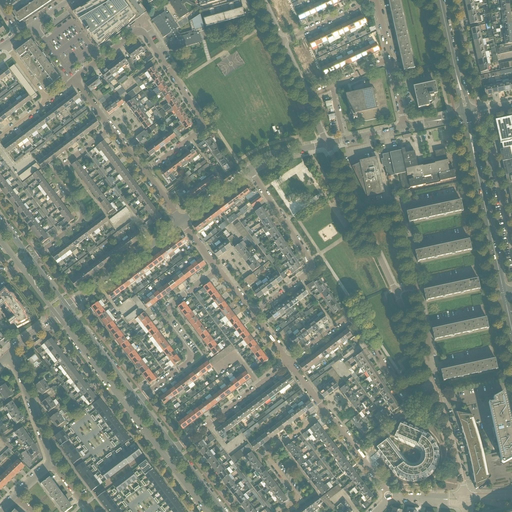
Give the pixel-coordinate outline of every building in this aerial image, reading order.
[(35,10),(36,12),(43,7),(42,5),(46,2),(47,4),(53,0),(15,0),(9,4),(15,12),(13,13),(20,23),(33,14),(32,12),(35,10)] [(85,0),(79,4),(72,8),(75,12),(73,13),(86,30),(85,31),(87,33),(88,33),(99,47),(100,46),(101,47),(112,38),(112,37),(117,33),(118,34),(125,29),(124,28),(129,24),(130,25),(141,16),(144,14),(147,12),(137,0),(85,0)] [(171,0),(169,2),(180,19),(188,13),(179,0),(171,0)] [(204,19),(206,27),(245,16),(245,15),(246,15),(246,14),(251,12),(251,13),(251,12),(250,9),(247,0),(240,0),(242,6),(235,8),(233,2),(228,3),(230,9),(215,14),(214,8),(209,9),(211,17),(204,19)] [(282,0),(270,0),(282,24),(293,19),(291,16),(290,17),(282,0)] [(324,0),(318,3),(322,11),(326,10),(325,9),(327,8),(324,0)] [(388,0),(392,17),(403,15),(403,14),(401,15),(397,0),(388,0)] [(318,3),(313,5),(316,13),(318,12),(319,13),(322,11),(318,3)] [(312,4),(307,6),(308,8),(311,16),(315,15),(315,14),(316,13),(313,5),(312,4)] [(308,8),(302,11),(306,18),(307,17),(308,18),(311,16),(308,8)] [(306,18),(302,11),(297,13),(296,13),(297,15),(298,16),(300,21),(301,21),(304,20),(304,19),(306,18)] [(172,51),(172,50),(174,50),(174,51),(177,51),(177,49),(201,42),(202,43),(199,32),(204,31),(203,28),(204,28),(200,15),(189,22),(192,31),(180,34),(176,29),(179,28),(175,21),(172,23),(169,18),(165,12),(152,21),(153,21),(164,37),(163,38),(168,35),(171,39),(169,40),(172,51)] [(359,18),(357,19),(360,26),(366,23),(362,16),(362,15),(358,17),(359,18)] [(392,17),(396,35),(406,33),(406,32),(405,32),(401,15),(403,15),(392,17)] [(477,16),(469,18),(470,24),(475,23),(481,22),(480,16),(477,17),(477,16)] [(355,19),(351,20),(355,28),(360,26),(357,19),(355,19)] [(348,23),(346,24),(349,31),(355,28),(351,20),(348,22),(348,23)] [(344,24),(340,25),(344,34),(345,33),(346,36),(351,34),(349,31),(346,24),(344,24)] [(337,28),(335,29),(339,36),(344,34),(340,25),(337,27),(337,28)] [(471,29),(472,35),(481,33),(479,27),(471,29)] [(333,29),(329,30),(333,39),(334,41),(340,39),(339,36),(335,29),(333,30),(333,29)] [(326,33),(324,34),(328,41),(329,44),(334,41),(333,39),(329,30),(326,32),(326,33)] [(396,35),(400,53),(411,50),(409,51),(405,33),(406,33),(396,35)] [(472,35),(474,41),(482,40),(481,33),(472,35)] [(322,34),(318,35),(322,44),(328,41),(324,34),(322,35),(322,34)] [(315,38),(313,39),(317,46),(322,44),(318,35),(315,37),(315,38)] [(503,45),(500,46),(500,48),(502,48),(504,48),(505,47),(508,47),(511,46),(511,45),(511,37),(504,38),(505,44),(503,44),(503,45)] [(313,39),(312,40),(311,39),(308,40),(308,41),(311,47),(311,49),(317,46),(313,39)] [(19,51),(17,53),(44,90),(55,82),(60,78),(53,69),(50,65),(45,58),(42,54),(37,47),(34,44),(31,40),(24,45),(25,46),(22,48),(22,47),(18,50),(19,51)] [(374,40),(368,43),(370,46),(373,53),(375,52),(375,53),(379,51),(378,51),(379,51),(375,43),(374,40)] [(474,41),(475,48),(483,46),(482,40),(474,41)] [(302,43),(293,47),(308,79),(318,74),(317,71),(315,72),(302,43)] [(139,44),(133,49),(138,55),(142,53),(142,54),(147,51),(144,47),(142,49),(139,44)] [(483,46),(475,48),(476,54),(485,52),(487,52),(488,52),(487,51),(486,45),(483,46)] [(370,46),(364,48),(368,56),(372,55),(371,54),(373,53),(370,46)] [(364,48),(359,51),(362,58),(364,57),(364,58),(368,56),(364,48)] [(127,53),(131,58),(129,59),(133,65),(134,64),(135,63),(134,61),(136,59),(135,58),(138,55),(133,49),(128,53),(127,53)] [(411,50),(400,53),(404,71),(415,69),(415,68),(413,69),(409,51),(411,51),(411,50)] [(359,51),(353,53),(357,62),(361,60),(360,59),(362,58),(359,51)] [(485,52),(476,54),(478,60),(486,58),(490,57),(489,51),(488,52),(487,52),(485,52)] [(353,53),(348,56),(351,63),(353,62),(353,63),(357,62),(353,53)] [(143,62),(145,64),(153,58),(152,55),(148,58),(143,62)] [(122,57),(117,61),(122,68),(125,65),(126,67),(129,65),(135,72),(137,70),(129,59),(126,61),(123,56),(122,56),(122,57)] [(341,56),(336,58),(337,61),(340,68),(342,68),(343,68),(346,67),(342,58),(341,56)] [(348,56),(342,58),(346,67),(350,65),(349,64),(351,63),(348,56)] [(478,60),(479,66),(487,64),(486,58),(478,60)] [(117,61),(112,65),(118,74),(124,70),(122,68),(117,61)] [(337,61),(332,63),(335,72),(339,70),(339,69),(340,68),(337,61)] [(332,63),(326,66),(330,73),(331,73),(332,73),(335,72),(332,63)] [(487,64),(479,66),(480,73),(489,71),(488,67),(490,67),(489,64),(487,64)] [(112,65),(107,69),(113,78),(118,74),(112,65)] [(326,66),(321,69),(321,70),(324,76),(325,77),(328,75),(328,74),(330,73),(326,66)] [(147,72),(150,77),(157,72),(154,67),(147,72)] [(7,68),(2,72),(6,77),(11,73),(7,68)] [(101,73),(104,78),(102,80),(106,85),(107,86),(109,84),(109,83),(114,79),(113,78),(107,69),(101,73)] [(150,77),(154,82),(161,78),(157,72),(150,77)] [(106,85),(102,80),(100,81),(96,76),(96,77),(86,85),(85,84),(85,85),(91,92),(98,100),(103,96),(99,90),(96,92),(94,89),(101,84),(103,87),(106,85)] [(154,82),(157,88),(164,83),(161,78),(154,82)] [(350,120),(351,124),(365,121),(376,119),(376,118),(389,116),(381,79),(373,80),(373,81),(368,82),(363,83),(365,91),(353,93),(353,91),(350,92),(350,94),(346,95),(350,114),(349,114),(350,118),(350,117),(351,120),(350,120)] [(502,81),(502,83),(504,91),(510,90),(508,82),(508,79),(502,81)] [(502,81),(496,82),(496,85),(498,93),(504,91),(502,83),(502,81)] [(492,94),(489,83),(489,82),(483,84),(485,95),(492,94)] [(492,82),(489,83),(492,94),(498,93),(496,85),(493,85),(492,82)] [(157,88),(153,90),(157,95),(159,94),(161,93),(168,88),(164,83),(157,88)] [(418,100),(416,101),(418,108),(426,107),(425,105),(429,104),(428,104),(432,104),(433,102),(433,101),(433,99),(435,99),(436,97),(435,94),(435,91),(436,91),(434,83),(414,87),(415,95),(417,95),(418,100)] [(161,93),(159,94),(162,99),(164,98),(171,93),(168,88),(161,93)] [(133,97),(130,92),(127,94),(124,96),(128,101),(133,97)] [(75,93),(70,97),(74,102),(79,98),(75,93)] [(164,98),(168,103),(175,99),(171,93),(164,98)] [(27,95),(22,98),(26,104),(31,100),(27,95)] [(117,100),(115,102),(119,108),(124,104),(123,103),(118,96),(116,98),(117,100)] [(70,97),(66,100),(70,106),(73,110),(78,106),(74,102),(70,97)] [(130,101),(126,104),(130,109),(140,102),(136,97),(134,98),(130,101)] [(22,98),(17,102),(21,107),(26,104),(22,98)] [(168,103),(162,107),(165,112),(170,108),(169,106),(171,108),(171,109),(178,104),(175,99),(168,103)] [(66,100),(61,104),(65,109),(70,106),(66,100)] [(109,105),(114,112),(119,108),(115,102),(113,100),(111,102),(113,104),(110,106),(109,105)] [(17,102),(13,106),(17,111),(21,107),(17,102)] [(140,102),(130,109),(134,114),(142,108),(144,107),(140,102)] [(61,104),(56,108),(60,113),(65,109),(61,104)] [(173,111),(175,114),(182,109),(178,104),(171,109),(168,111),(170,113),(173,111)] [(114,112),(109,105),(104,109),(109,116),(114,112)] [(13,106),(8,109),(12,115),(17,111),(13,106)] [(56,108),(51,111),(55,116),(60,113),(56,108)] [(134,114),(138,119),(145,113),(142,108),(134,114)] [(8,109),(3,113),(7,118),(12,115),(8,109)] [(175,114),(178,119),(185,115),(182,109),(175,114)] [(51,111),(47,115),(51,120),(55,116),(51,111)] [(138,119),(142,124),(149,119),(145,113),(138,119)] [(47,115),(42,118),(46,124),(51,120),(47,115)] [(178,123),(180,126),(189,120),(185,115),(178,119),(180,122),(178,123)] [(502,143),(503,149),(511,147),(511,116),(511,117),(495,120),(500,144),(502,143)] [(42,118),(37,122),(41,127),(43,130),(48,126),(46,124),(42,118)] [(168,118),(165,121),(167,123),(170,128),(171,127),(173,125),(170,121),(168,118)] [(149,119),(142,124),(146,130),(153,124),(149,119)] [(96,120),(91,123),(95,129),(100,125),(96,120)] [(180,126),(173,131),(177,136),(180,134),(178,131),(183,127),(185,130),(190,127),(190,128),(194,126),(191,122),(190,122),(189,120),(180,126)] [(37,122),(32,126),(36,131),(41,127),(37,122)] [(91,123),(86,127),(90,132),(95,129),(91,123)] [(84,125),(79,128),(81,131),(85,136),(90,132),(86,127),(84,125)] [(32,126),(27,129),(31,135),(36,131),(32,126)] [(27,129),(23,133),(27,138),(31,135),(27,129)] [(81,131),(76,134),(80,140),(85,136),(81,131)] [(140,136),(136,138),(139,142),(140,142),(145,138),(147,136),(147,135),(149,134),(147,131),(146,131),(145,132),(142,135),(140,136)] [(172,132),(166,135),(170,141),(176,137),(172,132)] [(23,133),(18,137),(22,142),(24,145),(29,141),(27,138),(23,133)] [(76,134),(72,138),(76,143),(80,140),(76,134)] [(166,135),(161,139),(165,145),(170,141),(166,135)] [(198,145),(197,145),(201,150),(203,148),(202,147),(207,144),(209,147),(215,143),(211,138),(210,136),(200,143),(198,145)] [(18,137),(13,140),(17,145),(22,142),(18,137)] [(160,137),(155,141),(160,149),(165,145),(161,139),(160,137)] [(72,138),(67,142),(71,147),(76,143),(72,138)] [(13,140),(8,144),(12,149),(17,145),(13,140)] [(98,145),(98,146),(95,148),(99,153),(101,151),(107,146),(103,141),(98,145)] [(150,145),(151,147),(155,152),(160,149),(155,141),(150,145)] [(67,142),(62,145),(66,151),(71,147),(67,142)] [(215,143),(209,147),(211,150),(211,151),(212,152),(218,148),(217,147),(218,146),(216,143),(215,144),(215,143)] [(12,149),(8,144),(3,147),(7,153),(12,149)] [(62,145),(57,149),(61,154),(66,151),(62,145)] [(150,145),(144,149),(146,151),(148,154),(147,155),(149,157),(150,156),(155,152),(151,147),(150,145)] [(101,151),(105,156),(111,151),(107,146),(101,151)] [(511,147),(503,149),(500,150),(502,159),(502,161),(502,162),(511,159),(511,147)] [(214,154),(216,157),(221,153),(218,148),(212,152),(213,154),(214,154)] [(398,151),(382,155),(383,159),(381,159),(382,165),(384,164),(385,167),(387,177),(399,174),(403,190),(405,190),(410,189),(410,188),(426,185),(440,182),(455,178),(454,170),(449,171),(449,170),(448,165),(448,164),(449,164),(448,160),(447,160),(446,160),(444,153),(445,153),(446,152),(445,149),(444,149),(434,151),(435,151),(438,162),(437,162),(435,163),(435,164),(433,164),(432,159),(423,161),(424,166),(423,166),(422,166),(418,167),(414,151),(406,153),(405,151),(405,148),(401,149),(401,151),(398,151)] [(57,149),(52,152),(56,158),(61,154),(57,149)] [(193,149),(188,153),(193,160),(200,154),(197,150),(195,151),(193,149)] [(105,156),(109,160),(114,156),(111,151),(105,156)] [(52,152),(48,156),(52,161),(56,158),(52,152)] [(188,153),(183,157),(188,163),(193,160),(188,153)] [(217,161),(218,162),(225,158),(221,153),(216,157),(218,160),(217,161)] [(48,156),(43,160),(47,165),(52,161),(48,156)] [(109,160),(112,165),(118,161),(114,156),(109,160)] [(183,157),(178,160),(182,166),(183,167),(188,163),(183,157)] [(367,197),(384,193),(376,157),(359,161),(360,163),(352,167),(365,196),(367,195),(367,197)] [(220,164),(222,167),(228,163),(225,158),(218,162),(220,164)] [(511,159),(502,162),(505,175),(506,175),(511,173),(511,159)] [(47,165),(43,160),(38,163),(42,169),(47,165)] [(178,160),(173,164),(177,170),(182,166),(178,160)] [(112,165),(116,170),(122,165),(118,161),(112,165)] [(71,166),(75,171),(80,167),(77,162),(71,166)] [(228,163),(222,167),(224,170),(224,171),(225,172),(231,168),(228,163)] [(173,164),(168,168),(172,174),(173,175),(176,173),(174,172),(177,170),(173,164)] [(116,170),(119,175),(125,170),(122,165),(116,170)] [(75,171),(79,176),(84,171),(80,167),(75,171)] [(168,168),(162,172),(164,174),(163,175),(166,179),(169,177),(172,182),(176,179),(173,175),(172,174),(168,168)] [(119,175),(123,180),(129,175),(125,170),(119,175)] [(79,176),(82,180),(88,176),(84,171),(79,176)] [(32,176),(36,181),(41,176),(38,172),(32,176)] [(211,174),(206,178),(212,185),(217,181),(215,178),(217,177),(214,172),(211,174)] [(123,180),(127,184),(133,180),(129,175),(123,180)] [(204,175),(199,179),(202,183),(207,188),(212,185),(206,178),(204,175)] [(36,181),(40,185),(45,181),(41,176),(36,181)] [(82,180),(86,185),(91,181),(88,176),(82,180)] [(5,181),(0,185),(0,188),(2,191),(9,186),(8,186),(11,184),(8,179),(5,181)] [(127,184),(130,189),(136,185),(133,180),(127,184)] [(40,185),(43,190),(49,186),(45,181),(40,185)] [(86,185),(90,190),(95,186),(91,181),(86,185)] [(207,188),(202,183),(197,187),(202,192),(207,188)] [(130,189),(134,194),(140,189),(136,185),(130,189)] [(191,189),(192,190),(197,196),(202,192),(197,187),(196,185),(191,189)] [(2,191),(6,196),(12,191),(9,186),(2,191)] [(43,190),(47,195),(52,191),(49,186),(43,190)] [(90,190),(93,195),(99,191),(95,186),(90,190)] [(244,188),(240,191),(244,196),(245,197),(247,200),(254,195),(252,192),(249,189),(247,190),(245,187),(244,188)] [(12,191),(6,196),(9,201),(16,196),(19,194),(15,189),(12,191)] [(134,194),(137,199),(143,194),(140,189),(134,194)] [(190,192),(187,194),(192,200),(197,196),(192,190),(191,189),(189,191),(190,192)] [(184,190),(179,194),(186,204),(192,200),(187,194),(186,193),(184,190)] [(47,195),(50,200),(56,195),(52,191),(47,195)] [(93,195),(97,199),(102,195),(99,191),(93,195)] [(240,191),(235,194),(239,200),(244,196),(240,191)] [(137,199),(141,204),(147,199),(143,194),(137,199)] [(235,194),(230,198),(235,205),(240,201),(239,200),(235,194)] [(50,200),(54,204),(59,200),(56,195),(50,200)] [(97,199),(100,204),(106,200),(102,195),(97,199)] [(9,201),(13,205),(19,200),(16,196),(9,201)] [(262,200),(260,197),(260,196),(250,204),(253,207),(262,200)] [(230,198),(225,202),(229,208),(230,209),(231,211),(236,207),(235,205),(234,204),(230,198)] [(141,204),(145,208),(151,204),(147,199),(141,204)] [(13,205),(17,210),(23,205),(19,200),(13,205)] [(54,204),(58,209),(63,205),(59,200),(54,204)] [(100,204),(104,209),(109,205),(106,200),(100,204)] [(461,200),(443,204),(445,215),(445,214),(462,210),(463,211),(461,200)] [(225,213),(230,209),(225,202),(220,206),(218,207),(223,213),(224,212),(225,213)] [(145,208),(148,213),(154,208),(151,204),(145,208)] [(443,204),(425,208),(427,219),(427,217),(444,214),(445,215),(443,204)] [(17,210),(20,215),(27,210),(23,205),(17,210)] [(58,209),(61,214),(67,210),(63,205),(58,209)] [(109,205),(104,209),(108,214),(110,216),(112,214),(112,215),(116,212),(114,209),(113,210),(109,205)] [(218,207),(213,211),(218,217),(223,213),(218,207)] [(148,213),(152,218),(158,213),(154,208),(148,213)] [(255,212),(258,217),(265,213),(262,208),(255,212)] [(427,219),(425,208),(407,212),(409,223),(409,221),(427,218),(427,219)] [(20,215),(24,220),(30,215),(27,210),(20,215)] [(61,214),(65,219),(70,214),(67,210),(61,214)] [(213,211),(208,215),(213,220),(214,222),(216,220),(215,219),(218,217),(213,211)] [(158,213),(152,218),(156,223),(162,218),(158,213)] [(258,217),(262,222),(268,218),(265,213),(258,217)] [(70,214),(65,219),(68,223),(74,219),(70,214)] [(24,220),(27,224),(34,220),(30,215),(24,220)] [(208,215),(203,218),(209,226),(214,222),(213,220),(208,215)] [(104,216),(99,220),(103,225),(108,221),(104,216)] [(34,220),(27,224),(31,229),(37,224),(40,222),(36,218),(34,220)] [(203,218),(198,222),(203,229),(209,226),(203,218)] [(263,225),(261,227),(262,229),(272,223),(268,218),(262,222),(263,225)] [(99,220),(94,223),(99,229),(103,225),(99,220)] [(198,222),(193,226),(198,233),(199,234),(204,230),(203,229),(198,222)] [(94,223),(90,227),(94,232),(99,229),(94,223)] [(272,223),(262,229),(265,234),(268,232),(275,228),(272,223)] [(31,229),(35,234),(41,229),(37,224),(31,229)] [(90,227),(85,231),(89,236),(94,232),(90,227)] [(268,232),(265,234),(267,237),(269,239),(271,237),(278,233),(275,228),(268,232)] [(35,234),(38,239),(45,234),(41,229),(35,234)] [(85,231),(80,234),(84,240),(89,236),(85,231)] [(138,231),(133,235),(138,241),(143,237),(138,231)] [(45,234),(38,239),(42,244),(51,237),(47,232),(45,234)] [(271,237),(275,242),(282,238),(278,233),(271,237)] [(80,234),(75,238),(79,243),(84,240),(80,234)] [(180,237),(178,239),(183,245),(188,241),(183,235),(182,234),(179,237),(180,237)] [(133,235),(128,238),(133,244),(138,241),(133,235)] [(75,238),(71,241),(75,247),(79,243),(75,238)] [(128,238),(124,242),(128,248),(133,244),(128,238)] [(275,242),(278,247),(285,243),(282,238),(275,242)] [(176,239),(173,242),(178,249),(183,245),(178,239),(177,240),(176,239)] [(469,240),(451,244),(453,254),(454,254),(453,253),(471,249),(471,250),(472,250),(469,240)] [(71,241),(66,245),(70,251),(75,247),(71,241)] [(227,241),(222,245),(227,251),(232,247),(227,241)] [(234,248),(238,253),(244,248),(247,246),(243,241),(234,248)] [(124,242),(119,245),(124,252),(128,248),(124,242)] [(171,245),(169,246),(174,252),(178,249),(173,242),(170,244),(171,245)] [(216,247),(217,248),(222,255),(227,251),(222,245),(221,243),(216,247)] [(280,250),(281,252),(288,248),(285,243),(278,247),(275,249),(276,252),(280,250)] [(451,244),(433,248),(435,258),(436,258),(435,257),(453,253),(453,254),(451,244)] [(66,245),(61,249),(65,254),(70,251),(66,245)] [(119,245),(114,249),(119,255),(124,252),(119,245)] [(167,246),(163,249),(169,256),(170,258),(175,255),(174,252),(169,246),(167,247),(167,246)] [(217,248),(216,247),(211,250),(217,258),(222,255),(217,248)] [(238,253),(242,258),(248,253),(244,248),(238,253)] [(283,256),(284,257),(291,252),(288,248),(281,252),(283,256)] [(435,258),(433,248),(415,251),(418,262),(417,261),(435,257),(435,258)] [(61,249),(56,252),(60,258),(63,261),(67,257),(65,254),(61,249)] [(114,249),(109,253),(114,259),(119,255),(114,249)] [(161,252),(159,253),(164,260),(169,256),(163,249),(160,251),(161,252)] [(60,258),(56,252),(51,256),(55,261),(60,258)] [(242,258),(245,262),(253,257),(249,252),(248,253),(242,258)] [(286,259),(288,262),(295,257),(291,252),(284,257),(283,258),(281,259),(283,261),(286,259)] [(109,253),(105,256),(109,262),(114,259),(109,253)] [(157,253),(154,256),(159,263),(164,260),(159,253),(158,254),(157,253)] [(105,256),(100,260),(104,266),(109,262),(105,256)] [(151,259),(149,260),(154,267),(159,263),(154,256),(151,258),(151,259)] [(245,262),(249,267),(256,261),(253,257),(245,262)] [(288,262),(286,263),(289,268),(291,267),(298,262),(295,257),(288,262)] [(201,258),(196,262),(201,269),(203,267),(203,268),(206,266),(206,265),(201,258)] [(100,260),(95,264),(100,270),(104,266),(100,260)] [(148,261),(144,263),(150,271),(154,267),(149,260),(148,261)] [(256,261),(249,267),(252,272),(256,269),(260,266),(256,261)] [(196,262),(191,266),(197,273),(200,271),(199,270),(201,269),(196,262)] [(298,262),(291,267),(294,272),(301,267),(298,262)] [(142,267),(140,268),(145,274),(150,271),(144,263),(141,266),(142,267)] [(95,264),(90,267),(95,273),(100,270),(95,264)] [(191,266),(186,269),(191,276),(193,275),(194,275),(197,273),(191,266)] [(90,267),(85,271),(90,277),(95,273),(90,267)] [(180,271),(182,273),(187,280),(190,278),(190,277),(191,276),(186,269),(185,267),(180,271)] [(138,268),(135,271),(140,278),(142,280),(146,276),(145,274),(140,268),(138,269),(138,268)] [(85,271),(81,275),(85,281),(90,277),(85,271)] [(132,274),(130,275),(135,282),(140,278),(135,271),(131,273),(132,274)] [(277,272),(272,276),(278,284),(283,280),(277,272)] [(182,273),(177,277),(182,283),(183,282),(184,283),(187,280),(182,273)] [(245,280),(247,284),(251,288),(256,284),(254,282),(258,280),(253,274),(245,280)] [(81,275),(76,278),(81,284),(85,281),(81,275)] [(128,276),(125,278),(131,285),(135,282),(130,275),(129,276),(128,276)] [(270,278),(268,280),(268,281),(273,287),(278,284),(272,276),(271,275),(269,276),(270,278)] [(177,277),(172,280),(178,288),(181,285),(180,284),(182,283),(177,277)] [(81,284),(76,278),(71,282),(76,288),(81,284)] [(122,281),(121,282),(126,289),(131,285),(125,278),(122,280),(122,281)] [(315,285),(317,289),(324,284),(319,278),(306,286),(310,291),(312,289),(311,288),(315,285)] [(478,279),(460,283),(462,293),(462,292),(480,288),(480,290),(480,289),(478,279)] [(172,280),(167,284),(172,290),(174,289),(174,290),(178,288),(172,280)] [(268,281),(263,285),(268,291),(273,287),(268,281)] [(119,283),(116,285),(121,292),(126,289),(121,282),(119,284),(119,283)] [(203,288),(207,293),(213,288),(212,286),(213,286),(211,283),(210,283),(203,288)] [(262,283),(257,287),(259,288),(263,295),(268,291),(263,285),(262,283)] [(460,283),(442,287),(444,297),(444,296),(461,292),(462,293),(460,283)] [(0,306),(1,306),(2,307),(4,305),(13,317),(11,319),(12,320),(9,322),(11,325),(13,323),(17,328),(35,319),(30,309),(17,292),(8,284),(0,292),(0,306)] [(167,284),(163,288),(168,295),(171,292),(172,290),(167,284)] [(319,292),(320,294),(327,289),(324,284),(317,289),(319,292)] [(113,288),(111,290),(116,296),(121,292),(116,285),(112,288),(113,288)] [(444,297),(442,287),(424,290),(426,301),(426,300),(443,296),(444,297)] [(163,288),(158,291),(163,298),(164,296),(165,297),(168,295),(163,288)] [(207,293),(211,298),(218,292),(215,289),(215,290),(213,288),(207,293)] [(263,295),(259,288),(254,292),(259,298),(263,295)] [(304,288),(299,292),(304,298),(309,294),(304,288)] [(322,295),(324,299),(330,294),(327,289),(320,294),(321,296),(322,295)] [(116,296),(111,290),(110,291),(109,290),(106,293),(111,300),(116,296)] [(158,291),(153,295),(158,302),(162,300),(161,299),(163,298),(158,291)] [(151,292),(146,296),(148,298),(153,305),(155,304),(158,302),(153,295),(151,292)] [(214,302),(221,298),(219,296),(220,295),(218,292),(211,298),(214,302)] [(299,292),(294,296),(299,302),(304,298),(299,292)] [(325,302),(327,304),(333,299),(330,294),(324,299),(326,302),(325,302)] [(294,296),(289,299),(294,305),(299,302),(294,296)] [(153,305),(148,298),(143,302),(148,309),(149,309),(152,307),(152,306),(153,305)] [(214,302),(211,304),(215,309),(218,307),(225,302),(223,299),(222,299),(221,298),(214,302)] [(289,299),(285,303),(289,309),(294,305),(289,299)] [(328,305),(330,309),(337,304),(333,299),(327,304),(328,306),(328,305)] [(146,309),(140,301),(135,304),(138,308),(146,309)] [(94,311),(95,312),(102,307),(98,302),(91,308),(92,308),(91,308),(93,311),(94,311)] [(181,311),(182,312),(188,307),(184,302),(178,307),(178,308),(177,308),(180,311),(181,311)] [(218,307),(221,312),(228,307),(227,305),(225,302),(218,307)] [(285,303),(280,306),(284,313),(286,314),(291,311),(289,309),(285,303)] [(337,304),(330,309),(332,312),(333,314),(340,310),(337,304)] [(280,306),(275,310),(280,316),(281,318),(286,315),(286,314),(284,313),(280,306)] [(96,315),(98,318),(105,312),(102,307),(95,312),(96,314),(96,315)] [(182,315),(185,318),(192,312),(188,307),(182,312),(183,314),(182,315)] [(225,317),(232,311),(230,308),(229,309),(228,307),(221,312),(225,317)] [(280,316),(275,310),(270,314),(271,315),(266,318),(269,323),(274,319),(275,320),(280,316)] [(225,317),(221,320),(225,324),(228,321),(229,322),(235,317),(234,315),(235,314),(232,311),(225,317)] [(101,320),(103,322),(109,317),(105,312),(98,318),(100,321),(101,320)] [(188,320),(189,322),(196,317),(192,312),(185,318),(187,321),(188,320)] [(137,318),(141,323),(148,318),(146,316),(147,316),(145,313),(144,313),(137,318)] [(323,314),(318,318),(323,324),(328,320),(323,314)] [(317,315),(312,319),(314,321),(318,328),(323,324),(318,318),(317,315)] [(103,324),(105,327),(113,322),(112,322),(109,317),(103,322),(104,324),(103,324)] [(189,324),(192,327),(199,322),(196,317),(189,322),(190,323),(189,324)] [(229,322),(232,326),(240,321),(237,318),(236,318),(235,317),(229,322)] [(141,323),(145,328),(152,322),(150,319),(149,319),(148,318),(141,323)] [(486,318),(468,322),(470,332),(471,332),(470,331),(488,327),(488,328),(489,328),(486,318)] [(307,323),(309,325),(314,331),(318,328),(314,321),(312,319),(307,323)] [(232,326),(236,331),(242,326),(241,325),(242,324),(240,321),(232,326)] [(108,330),(110,332),(116,327),(113,322),(105,327),(108,330)] [(145,328),(149,332),(155,327),(154,326),(155,325),(152,322),(145,328)] [(195,330),(196,331),(203,326),(199,322),(192,327),(194,330),(195,330)] [(468,322),(450,326),(452,336),(453,336),(452,335),(470,331),(470,332),(468,322)] [(309,325),(304,329),(309,335),(314,331),(309,325)] [(197,334),(199,337),(206,331),(203,326),(196,331),(198,333),(197,334)] [(236,331),(233,333),(237,338),(240,336),(247,330),(245,327),(244,328),(243,326),(236,331)] [(452,336),(450,326),(432,330),(434,340),(435,340),(434,339),(452,335),(452,336)] [(110,334),(113,337),(120,331),(116,327),(110,332),(111,333),(110,334)] [(152,337),(159,332),(157,328),(156,329),(155,327),(149,332),(152,337)] [(303,327),(298,330),(299,332),(304,339),(309,335),(304,329),(303,327)] [(240,336),(243,341),(250,336),(249,334),(247,330),(240,336)] [(342,333),(347,340),(348,341),(355,336),(351,331),(349,332),(347,330),(343,334),(342,333)] [(116,339),(117,341),(124,336),(120,331),(113,337),(115,340),(116,339)] [(202,339),(204,341),(210,336),(206,331),(199,337),(202,340),(202,339)] [(152,337),(149,339),(153,344),(162,337),(161,335),(162,335),(159,332),(152,337)] [(299,332),(295,336),(299,342),(304,339),(299,332)] [(338,337),(342,343),(347,340),(342,333),(342,334),(338,337)] [(293,334),(288,337),(290,340),(294,346),(299,342),(295,336),(293,334)] [(118,343),(120,346),(127,341),(124,336),(117,341),(118,343)] [(204,343),(207,346),(214,341),(210,336),(204,341),(205,342),(204,343)] [(243,341),(241,343),(244,348),(247,346),(254,340),(252,337),(251,337),(250,336),(243,341)] [(162,337),(153,344),(157,348),(159,346),(159,347),(167,341),(164,338),(164,339),(162,337)] [(333,340),(338,347),(342,343),(338,337),(337,337),(338,337),(333,341),(333,340)] [(44,344),(47,348),(57,342),(55,340),(53,341),(51,338),(44,344)] [(247,346),(250,350),(257,345),(256,344),(256,343),(254,340),(247,346)] [(328,344),(333,350),(333,351),(338,348),(338,347),(337,346),(333,340),(333,341),(328,344)] [(123,349),(124,351),(131,346),(127,341),(120,346),(122,350),(123,349)] [(159,347),(163,351),(170,346),(168,345),(169,344),(167,341),(159,347)] [(210,349),(211,350),(217,345),(214,341),(207,346),(209,349),(210,349)] [(47,348),(51,353),(58,347),(56,345),(58,343),(57,342),(47,348)] [(131,346),(124,351),(126,352),(125,353),(127,356),(134,350),(137,348),(133,344),(131,346)] [(323,348),(328,354),(329,355),(331,353),(330,353),(333,350),(328,344),(328,345),(324,348),(323,348)] [(217,345),(211,350),(212,352),(211,353),(214,356),(221,350),(217,345)] [(250,350),(254,355),(261,350),(259,346),(258,347),(257,345),(250,350)] [(163,351),(167,356),(174,351),(171,348),(170,346),(163,351)] [(51,353),(54,357),(63,350),(62,348),(60,350),(58,347),(51,353)] [(323,348),(319,352),(323,358),(328,354),(323,348)] [(54,357),(57,361),(64,356),(63,353),(64,352),(63,350),(54,357)] [(130,359),(132,360),(138,355),(134,350),(127,356),(130,359)] [(254,355),(258,360),(264,355),(263,353),(264,353),(261,350),(254,355)] [(31,352),(25,357),(28,361),(29,360),(30,361),(29,362),(27,363),(32,377),(37,375),(35,367),(39,364),(43,361),(38,354),(35,351),(32,353),(31,352)] [(167,356),(165,357),(169,362),(170,361),(177,356),(175,354),(176,354),(174,351),(167,356)] [(314,355),(320,363),(324,359),(323,358),(319,352),(319,351),(318,352),(319,352),(314,355)] [(353,358),(357,364),(357,363),(359,362),(366,357),(363,353),(363,352),(362,352),(358,355),(356,356),(356,357),(353,358)] [(132,362),(135,366),(142,360),(138,355),(132,360),(133,362),(132,362)] [(264,355),(258,360),(261,365),(268,360),(269,359),(266,356),(265,357),(264,355)] [(321,364),(320,363),(314,355),(309,359),(314,365),(316,368),(321,364)] [(57,361),(60,366),(70,359),(68,357),(66,358),(64,356),(57,361)] [(177,356),(170,361),(174,366),(181,361),(181,360),(179,357),(178,358),(177,356)] [(357,363),(357,364),(360,369),(362,367),(369,362),(366,358),(366,357),(359,362),(357,363)] [(405,357),(396,363),(401,372),(411,365),(405,357)] [(60,366),(64,370),(71,364),(69,362),(71,361),(70,359),(60,366)] [(304,362),(309,369),(314,365),(309,359),(305,363),(304,362)] [(495,359),(477,363),(479,374),(479,372),(497,368),(497,370),(498,370),(495,359)] [(138,368),(139,370),(145,365),(142,360),(135,366),(137,369),(138,368)] [(204,364),(203,366),(208,372),(212,368),(207,362),(207,361),(204,363),(204,364)] [(347,361),(344,364),(349,370),(351,368),(352,368),(347,361)] [(309,369),(304,362),(304,363),(300,366),(299,366),(305,374),(310,370),(309,369)] [(362,367),(360,369),(363,374),(366,372),(373,367),(372,367),(369,363),(370,362),(369,362),(362,367)] [(145,365),(139,370),(140,372),(139,372),(142,375),(149,370),(147,367),(149,365),(147,363),(145,365)] [(477,363),(459,367),(462,377),(461,376),(479,372),(479,374),(477,363)] [(64,370),(67,374),(76,367),(75,365),(73,367),(71,364),(64,370)] [(200,366),(197,368),(203,376),(208,372),(203,366),(201,367),(200,366)] [(67,374),(70,379),(78,373),(76,371),(78,369),(76,367),(67,374)] [(373,367),(366,372),(369,377),(376,372),(372,368),(373,367)] [(462,377),(459,367),(441,371),(443,381),(444,381),(443,380),(461,376),(461,378),(462,377)] [(195,372),(193,373),(198,379),(203,376),(197,368),(194,371),(195,372)] [(145,378),(146,379),(153,374),(149,370),(142,375),(144,378),(145,378)] [(245,372),(240,375),(245,382),(247,381),(248,381),(251,379),(250,378),(245,372)] [(376,372),(369,377),(372,382),(379,377),(376,373),(376,372)] [(70,379),(74,383),(83,376),(81,374),(79,375),(78,373),(70,379)] [(191,373),(188,376),(193,383),(198,379),(193,373),(191,374),(191,373)] [(153,374),(146,379),(147,381),(147,382),(149,385),(150,384),(156,379),(153,374)] [(240,375),(236,379),(241,386),(244,384),(244,383),(245,382),(240,375)] [(289,375),(284,379),(289,385),(294,381),(289,375)] [(74,383),(77,387),(84,382),(82,379),(84,378),(83,376),(74,383)] [(185,379),(183,380),(188,387),(193,383),(188,376),(185,378),(185,379)] [(39,390),(39,391),(47,385),(43,380),(45,379),(43,377),(38,380),(40,383),(35,386),(37,388),(36,389),(38,391),(39,390)] [(372,382),(371,383),(374,388),(383,382),(382,382),(379,378),(379,377),(372,382)] [(236,379),(231,383),(236,389),(237,388),(238,389),(241,386),(236,379)] [(284,379),(279,382),(284,388),(289,385),(284,379)] [(317,379),(312,383),(315,387),(320,384),(318,381),(317,379)] [(181,381),(178,383),(184,390),(186,393),(190,389),(188,387),(183,380),(182,381),(181,381)] [(333,380),(328,384),(334,391),(339,387),(337,385),(335,382),(333,380)] [(77,387),(80,391),(89,384),(88,383),(86,384),(84,382),(77,387)] [(279,382),(275,386),(279,392),(284,388),(279,382)] [(374,388),(372,389),(375,394),(378,393),(379,392),(386,387),(385,387),(382,383),(383,382),(374,388)] [(176,386),(174,387),(179,394),(184,390),(178,383),(175,385),(176,386)] [(231,383),(226,386),(232,394),(235,391),(234,390),(236,389),(231,383)] [(5,384),(0,388),(0,395),(4,401),(8,398),(13,395),(12,395),(5,385),(6,384),(5,384)] [(80,391),(83,396),(91,390),(89,388),(91,386),(89,384),(80,391)] [(323,387),(324,389),(329,395),(334,391),(328,384),(327,384),(323,387)] [(39,391),(38,391),(40,393),(41,393),(42,395),(43,395),(47,392),(48,394),(53,390),(56,388),(55,387),(54,386),(51,388),(50,389),(47,385),(39,391)] [(340,389),(344,394),(350,390),(346,385),(340,389)] [(226,386),(221,390),(226,396),(228,395),(229,396),(232,394),(226,386)] [(275,386),(270,390),(274,396),(279,392),(275,386)] [(172,388),(169,390),(174,398),(179,394),(174,387),(172,389),(172,388)] [(386,387),(379,392),(382,397),(389,392),(386,388),(386,387)] [(329,395),(324,389),(319,393),(324,399),(329,395)] [(45,408),(53,402),(49,397),(55,393),(53,390),(48,394),(46,395),(48,398),(41,403),(43,405),(42,406),(44,408),(45,408)] [(83,396),(87,400),(96,393),(94,391),(92,393),(91,390),(83,396)] [(166,393),(164,395),(169,401),(171,403),(176,400),(174,398),(169,390),(165,393),(166,393)] [(221,390),(217,394),(222,401),(225,398),(226,396),(221,390)] [(270,390),(265,393),(270,399),(274,396),(270,390)] [(344,394),(348,399),(354,395),(350,390),(344,394)] [(389,392),(382,397),(383,399),(382,399),(385,403),(386,402),(393,397),(392,397),(389,393),(389,392)] [(96,393),(87,400),(90,404),(97,399),(95,396),(97,395),(96,393)] [(265,393),(260,397),(265,403),(270,399),(265,393)] [(354,395),(348,399),(351,404),(357,400),(360,397),(357,393),(354,395)] [(511,425),(505,395),(505,394),(504,393),(503,393),(502,393),(493,398),(494,402),(488,403),(499,452),(501,462),(501,463),(502,463),(503,463),(503,464),(504,464),(504,463),(511,459),(511,425)] [(210,394),(205,398),(207,401),(213,408),(216,406),(215,405),(217,404),(212,397),(210,394)] [(217,394),(212,397),(217,404),(218,402),(219,403),(222,401),(217,394)] [(169,401),(164,395),(163,396),(162,395),(159,397),(160,398),(159,398),(164,405),(169,401)] [(260,397),(255,401),(260,407),(265,403),(260,397)] [(393,397),(386,402),(389,407),(396,402),(395,402),(392,398),(393,397)] [(307,398),(302,402),(304,404),(309,410),(314,407),(309,401),(307,398)] [(100,400),(93,405),(96,410),(103,404),(100,400)] [(351,404),(355,409),(361,405),(357,400),(351,404)] [(207,401),(202,405),(207,411),(209,410),(213,408),(207,401)] [(255,401),(250,404),(255,410),(260,407),(255,401)] [(8,413),(16,408),(12,402),(4,408),(5,407),(9,413),(8,413)] [(45,408),(44,409),(46,411),(47,410),(48,412),(49,412),(53,409),(54,411),(61,406),(59,404),(56,406),(53,402),(45,408)] [(396,402),(389,407),(392,412),(391,413),(393,416),(399,412),(397,409),(399,407),(396,403),(396,402)] [(247,407),(246,408),(250,414),(255,410),(250,404),(250,403),(247,406),(247,407)] [(103,404),(96,410),(99,414),(106,409),(103,404)] [(304,404),(299,408),(304,414),(309,410),(304,404)] [(373,404),(371,405),(368,407),(372,412),(376,409),(373,404)] [(202,405),(197,408),(203,415),(206,413),(205,412),(207,411),(202,405)] [(355,409),(359,414),(365,410),(361,405),(355,409)] [(52,417),(50,419),(52,421),(51,421),(53,423),(63,416),(65,414),(61,410),(63,408),(61,406),(54,411),(56,414),(52,417)] [(297,406),(293,409),(294,412),(299,418),(304,414),(299,408),(297,406)] [(12,419),(20,413),(16,408),(8,413),(8,414),(9,413),(13,418),(12,419)] [(197,408),(193,412),(198,418),(199,417),(200,418),(203,415),(197,408)] [(246,408),(241,412),(245,418),(250,414),(246,408)] [(99,414),(97,415),(101,420),(102,419),(110,413),(106,409),(99,414)] [(390,419),(383,411),(381,413),(387,421),(390,419)] [(193,412),(188,415),(193,423),(197,420),(196,419),(198,418),(193,412)] [(241,412),(236,415),(241,421),(245,418),(241,412)] [(294,412),(289,415),(294,421),(299,418),(294,412)] [(472,415),(456,412),(457,416),(458,420),(460,424),(461,428),(462,427),(463,433),(465,438),(466,440),(467,445),(468,447),(469,452),(469,454),(470,459),(471,461),(473,469),(473,473),(474,476),(475,483),(476,489),(489,479),(488,476),(486,477),(484,466),(482,458),(479,446),(476,435),(473,424),(471,418),(473,417),(472,415)] [(20,413),(12,419),(13,418),(17,424),(16,424),(16,425),(24,419),(24,418),(22,415),(22,416),(20,413)] [(110,413),(102,419),(105,423),(113,417),(110,413)] [(351,420),(355,425),(363,419),(359,414),(351,420)] [(188,415),(183,419),(188,426),(190,424),(190,425),(193,423),(188,415)] [(236,415),(231,419),(236,425),(241,421),(236,415)] [(289,415),(285,419),(289,425),(294,421),(289,415)] [(379,422),(374,415),(371,418),(376,425),(379,422)] [(54,423),(53,424),(55,426),(57,428),(57,427),(61,424),(63,427),(67,424),(68,423),(63,416),(53,423),(54,423)] [(277,419),(280,423),(285,429),(289,425),(285,419),(282,416),(277,419)] [(105,423),(104,424),(107,429),(109,427),(116,422),(113,417),(105,423)] [(365,425),(367,424),(369,422),(365,417),(363,419),(355,425),(359,430),(365,425)] [(188,426),(183,419),(178,423),(183,430),(184,429),(184,430),(187,428),(186,427),(188,426)] [(231,419),(226,423),(231,429),(236,425),(231,419)] [(116,422),(109,427),(112,431),(120,426),(116,422)] [(226,423),(222,426),(226,432),(231,429),(226,423)] [(280,423),(275,426),(280,432),(285,429),(280,423)] [(309,429),(307,431),(311,436),(312,435),(313,434),(321,428),(317,423),(314,425),(311,428),(309,429)] [(268,427),(270,430),(275,436),(280,432),(275,426),(273,424),(268,427)] [(386,440),(376,448),(377,449),(379,451),(379,452),(380,452),(382,456),(386,460),(393,470),(395,472),(396,474),(398,475),(400,476),(402,478),(404,478),(406,479),(408,480),(410,480),(412,480),(414,480),(416,480),(418,479),(420,479),(422,478),(424,477),(426,476),(427,475),(429,474),(430,472),(432,471),(433,469),(434,468),(434,467),(435,465),(436,464),(436,463),(436,462),(437,460),(437,459),(437,457),(437,456),(437,455),(437,454),(437,453),(437,452),(436,451),(436,450),(436,449),(436,448),(435,447),(434,445),(434,444),(433,442),(432,441),(431,440),(430,438),(428,437),(426,436),(424,435),(422,434),(405,426),(400,424),(395,435),(399,437),(418,445),(419,445),(420,446),(421,447),(421,448),(422,448),(423,449),(423,450),(424,451),(424,452),(424,453),(424,454),(425,454),(425,455),(425,456),(424,457),(424,458),(424,459),(424,460),(424,461),(423,461),(423,462),(422,463),(422,464),(421,464),(420,465),(419,466),(418,467),(417,467),(416,467),(415,468),(413,468),(412,468),(411,468),(410,467),(409,467),(408,467),(407,466),(406,465),(405,465),(404,464),(403,463),(391,447),(386,440)] [(4,425),(0,427),(0,430),(1,433),(4,434),(8,430),(4,425)] [(365,425),(359,430),(362,435),(368,430),(365,425)] [(120,426),(112,431),(116,436),(123,430),(120,426)] [(222,426),(217,430),(221,436),(220,437),(222,440),(228,435),(226,432),(222,426)] [(23,428),(15,433),(19,439),(27,434),(26,434),(22,429),(23,428)] [(316,440),(317,439),(325,433),(321,428),(313,434),(312,435),(316,440)] [(116,436),(114,437),(117,442),(119,440),(126,435),(123,430),(116,436)] [(270,430),(265,434),(270,440),(275,436),(270,430)] [(63,431),(55,437),(58,441),(67,435),(63,431)] [(321,440),(323,442),(329,438),(325,433),(317,439),(319,441),(321,440)] [(19,439),(17,441),(21,446),(23,445),(31,439),(30,439),(26,434),(27,434),(19,439)] [(265,434),(261,437),(265,443),(270,440),(265,434)] [(67,435),(58,441),(62,445),(62,446),(70,440),(67,435)] [(126,435),(119,440),(122,445),(126,442),(130,439),(126,435)] [(261,437),(256,441),(260,447),(265,443),(261,437)] [(323,442),(326,447),(332,443),(329,438),(323,442)] [(31,439),(23,445),(27,450),(34,445),(34,444),(34,445),(30,440),(31,439)] [(62,445),(60,447),(63,451),(71,445),(72,445),(73,444),(70,440),(62,446),(62,445)] [(260,447),(256,441),(251,445),(256,451),(260,447)] [(196,446),(200,451),(206,447),(202,442),(196,446)] [(289,452),(295,448),(291,443),(285,448),(287,450),(288,450),(289,452)] [(326,447),(330,452),(336,448),(332,443),(326,447)] [(206,447),(200,451),(203,456),(210,452),(207,449),(210,446),(209,444),(206,447)] [(34,445),(27,450),(29,453),(28,455),(32,460),(39,454),(37,451),(38,450),(34,445)] [(71,445),(63,451),(67,455),(75,449),(72,445),(71,445)] [(136,446),(131,449),(137,457),(142,454),(136,446)] [(295,448),(289,452),(291,455),(293,457),(299,453),(299,452),(301,450),(298,446),(295,448)] [(330,452),(334,457),(340,453),(336,448),(330,452)] [(75,449),(67,455),(70,460),(79,453),(75,449)] [(131,449),(127,453),(133,461),(137,457),(131,449)] [(79,453),(70,460),(73,464),(83,457),(80,452),(79,453)] [(203,456),(207,461),(213,456),(210,452),(203,456)] [(247,455),(244,457),(248,462),(255,457),(251,453),(251,452),(247,455)] [(127,453),(122,456),(128,463),(128,464),(133,461),(127,453)] [(296,462),(302,457),(305,456),(303,453),(300,455),(299,453),(293,457),(295,460),(297,462),(296,462)] [(334,457),(338,462),(343,457),(340,453),(334,457)] [(122,456),(118,459),(124,467),(128,463),(122,456)] [(207,461),(211,466),(217,461),(213,456),(207,461)] [(255,457),(248,462),(252,467),(259,462),(258,462),(255,457)] [(302,457),(296,462),(298,464),(299,464),(300,466),(300,467),(306,462),(307,461),(305,458),(304,460),(302,457)] [(336,463),(336,464),(339,468),(340,468),(347,462),(343,457),(338,462),(336,463)] [(118,459),(114,463),(119,470),(124,467),(118,459)] [(18,460),(10,468),(16,475),(19,472),(20,472),(22,471),(21,470),(25,467),(18,460)] [(217,461),(211,466),(215,471),(223,464),(219,460),(217,461)] [(146,461),(138,467),(141,471),(149,465),(146,461)] [(303,471),(304,471),(310,467),(311,466),(308,461),(306,462),(300,467),(302,469),(304,471),(303,471)] [(83,462),(75,469),(79,473),(86,468),(87,467),(83,462)] [(259,462),(252,467),(255,472),(262,467),(262,466),(262,467),(258,462),(259,462)] [(340,468),(339,468),(343,473),(345,472),(351,467),(347,462),(340,468)] [(114,463),(110,466),(115,473),(119,470),(114,463)] [(215,471),(218,476),(227,469),(223,464),(215,471)] [(149,465),(141,471),(145,475),(153,469),(149,465)] [(105,469),(111,477),(115,473),(110,466),(105,469)] [(255,472),(254,473),(257,478),(259,477),(266,471),(262,467),(255,472)] [(307,476),(313,472),(310,467),(304,471),(306,474),(307,476)] [(345,472),(349,477),(355,472),(351,467),(345,472)] [(10,468),(1,476),(8,483),(11,480),(12,480),(14,479),(13,478),(16,475),(10,468)] [(86,468),(79,473),(82,478),(89,472),(86,468)] [(105,468),(100,472),(103,475),(106,480),(111,477),(105,469),(105,468)] [(153,469),(145,475),(148,480),(156,474),(153,469)] [(218,476),(222,481),(228,476),(231,474),(227,469),(218,476)] [(311,481),(319,475),(316,470),(313,472),(307,476),(309,479),(311,481)] [(266,471),(259,477),(263,481),(270,476),(269,476),(266,472),(266,471)] [(89,472),(82,478),(85,482),(93,476),(89,472)] [(131,472),(127,475),(132,482),(137,479),(131,472)] [(349,477),(352,481),(358,477),(355,472),(349,477)] [(156,474),(148,480),(151,484),(159,478),(156,474)] [(93,476),(85,482),(89,486),(96,481),(96,480),(97,480),(98,478),(96,475),(93,477),(93,476)] [(127,475),(122,479),(128,486),(132,482),(127,475)] [(314,486),(315,486),(321,481),(323,479),(319,475),(311,481),(313,484),(313,483),(315,486),(314,486)] [(222,481),(226,485),(232,481),(228,476),(222,481)] [(270,476),(263,481),(266,486),(273,481),(269,476),(270,476)] [(351,483),(355,488),(362,482),(358,477),(352,481),(351,483)] [(44,482),(41,484),(41,485),(42,484),(53,498),(53,499),(52,499),(61,493),(58,489),(55,485),(50,478),(45,482),(44,482)] [(96,481),(89,486),(92,491),(100,485),(102,483),(99,478),(97,480),(96,480),(96,481)] [(159,478),(151,484),(155,488),(163,482),(159,478)] [(122,479),(118,482),(123,489),(128,486),(122,479)] [(226,485),(229,490),(236,486),(232,481),(226,485)] [(266,486),(265,487),(269,492),(270,491),(277,486),(277,485),(276,486),(273,481),(266,486)] [(318,490),(318,491),(324,486),(321,481),(315,486),(317,488),(318,490)] [(118,482),(113,485),(119,492),(123,489),(118,482)] [(163,482),(155,488),(158,493),(166,487),(163,482)] [(358,492),(360,491),(366,487),(362,482),(355,488),(358,492)] [(236,486),(229,490),(233,495),(239,491),(242,489),(238,484),(236,486)] [(324,486),(318,491),(320,493),(322,495),(328,491),(330,489),(326,484),(324,486)] [(277,486),(270,491),(274,496),(280,490),(280,491),(277,486)] [(166,487),(158,493),(161,497),(169,491),(166,487)] [(360,491),(364,496),(369,492),(366,487),(360,491)] [(280,490),(274,496),(277,500),(278,500),(284,495),(280,491),(281,491),(280,490)] [(105,491),(97,498),(101,502),(108,496),(105,491)] [(169,491),(161,497),(165,502),(173,496),(169,491)] [(233,495),(237,500),(243,495),(239,491),(233,495)] [(363,504),(362,505),(366,509),(366,508),(373,501),(371,498),(373,497),(369,492),(364,496),(367,501),(363,504)] [(61,493),(52,499),(53,499),(54,498),(63,511),(66,511),(67,511),(72,507),(66,500),(64,496),(61,493)] [(237,500),(241,505),(247,500),(243,495),(237,500)] [(284,495),(278,500),(278,501),(281,505),(282,505),(282,504),(288,500),(287,500),(284,496),(284,495)] [(108,496),(101,502),(104,506),(112,500),(108,496)] [(173,496),(165,502),(168,506),(176,500),(173,496)] [(315,498),(313,500),(317,506),(322,503),(318,496),(317,497),(318,497),(315,498)] [(112,500),(104,506),(107,511),(115,505),(112,500)] [(176,500),(168,506),(171,510),(179,504),(179,503),(176,500)] [(241,505),(244,510),(250,505),(247,500),(241,505)] [(311,502),(308,504),(314,511),(319,508),(317,506),(313,500),(313,501),(311,502)] [(351,511),(353,510),(345,500),(340,504),(345,508),(343,509),(344,511),(342,511),(351,511)]
